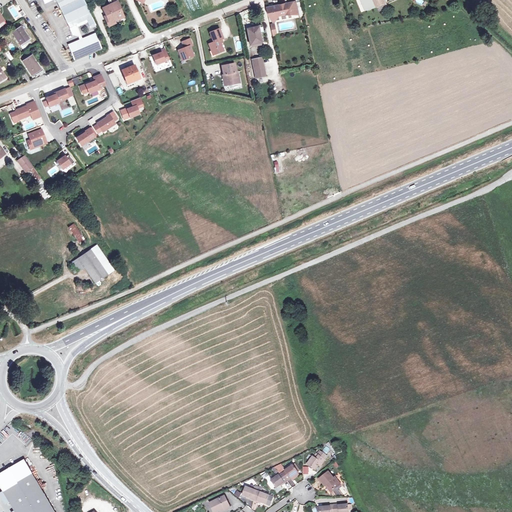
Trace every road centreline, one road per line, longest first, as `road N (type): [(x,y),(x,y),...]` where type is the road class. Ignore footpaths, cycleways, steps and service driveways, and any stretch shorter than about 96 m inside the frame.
road 1 (track): [(26,332),(511,129)]
road 2 (track): [(511,172),(127,343),(98,359),(77,386),(61,380)]
road 3 (secondary): [(511,147),(130,314)]
road 4 (residential): [(68,72),(250,0)]
road 5 (secondary): [(35,409),(130,500)]
road 6 (secondary): [(130,500),(73,430),(58,392)]
